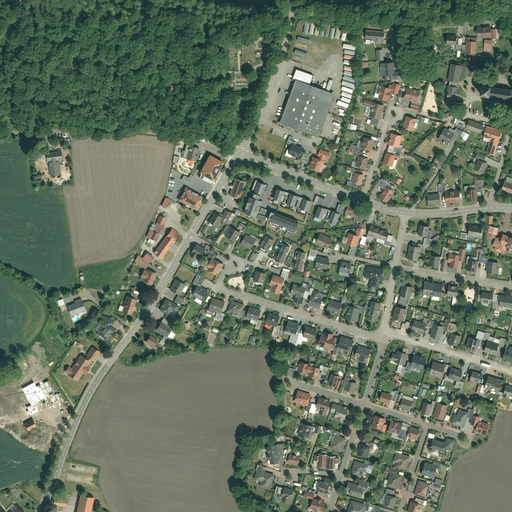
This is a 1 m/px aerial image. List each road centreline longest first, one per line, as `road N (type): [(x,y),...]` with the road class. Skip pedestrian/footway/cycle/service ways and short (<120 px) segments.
road 1 (tertiary): [(40,511),(85,399),(238,155)]
road 2 (unclassified): [(0,132),(137,130),(238,155)]
road 3 (residential): [(292,9),(511,16)]
road 4 (residential): [(382,338),(223,288),(237,264)]
road 5 (unclassified): [(292,9),(238,155)]
road 6 (residential): [(511,371),(382,331)]
road 7 (tertiary): [(238,155),(360,198)]
